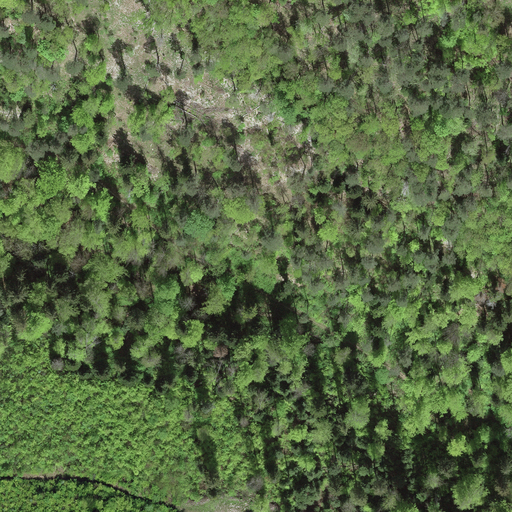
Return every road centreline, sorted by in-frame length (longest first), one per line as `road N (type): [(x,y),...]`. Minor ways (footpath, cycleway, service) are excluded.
road 1 (track): [(0,144),(56,152),(173,242),(353,341),(442,405),(511,423)]
road 2 (track): [(0,476),(65,476),(192,511)]
